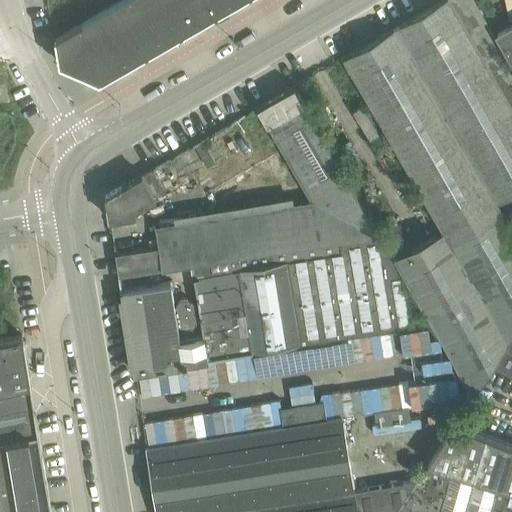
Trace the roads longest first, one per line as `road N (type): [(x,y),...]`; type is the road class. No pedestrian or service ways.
road 1 (tertiary): [(83,157),(356,0)]
road 2 (unclassified): [(78,279),(47,315),(80,511)]
road 3 (tertiary): [(117,511),(78,279)]
road 4 (unclassified): [(83,157),(11,25),(7,0)]
